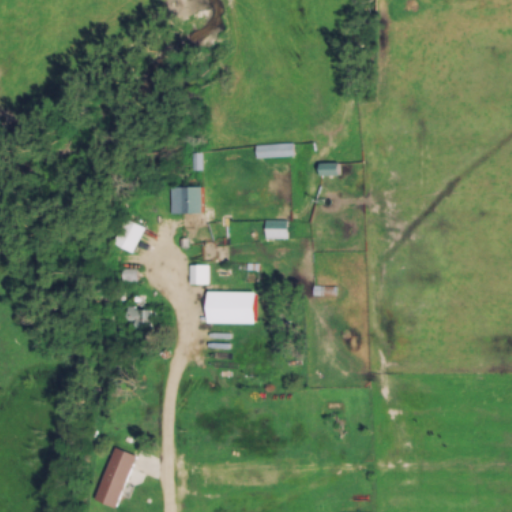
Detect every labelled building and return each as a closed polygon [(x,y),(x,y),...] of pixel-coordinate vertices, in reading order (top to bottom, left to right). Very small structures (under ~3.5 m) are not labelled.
[(292,145),(254,145),(254,158),(292,158),(292,145)] [(317,164),(317,176),(336,176),(336,164),(317,164)] [(199,213),(199,187),(168,187),(168,213),(199,213)] [(109,242),(129,253),(143,228),(123,217),(109,242)] [(285,220),(263,220),(263,238),(285,238),(285,220)] [(187,264),(187,285),(207,285),(207,264),(187,264)] [(120,281),(134,281),(134,270),(120,270),(120,281)] [(334,296),(334,287),(312,287),(312,296),(334,296)] [(154,309),(124,309),(124,329),(154,329),(154,309)] [(94,502),(115,509),(134,455),(112,447),(94,502)]
